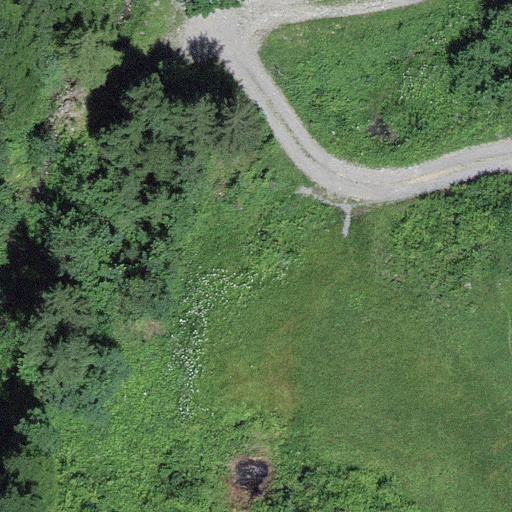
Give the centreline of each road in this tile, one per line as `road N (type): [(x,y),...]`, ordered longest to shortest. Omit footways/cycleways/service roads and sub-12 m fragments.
road 1 (track): [(205,7),(257,93),(313,158),(352,184),(409,183),(511,154)]
road 2 (track): [(356,0),(270,11),(205,7)]
